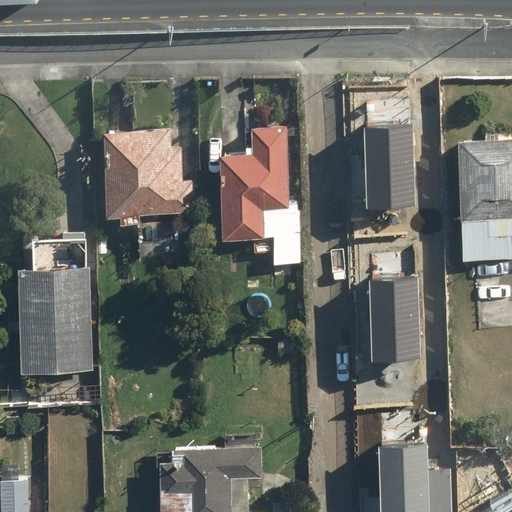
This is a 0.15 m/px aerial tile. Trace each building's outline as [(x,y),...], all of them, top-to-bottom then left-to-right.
[(270,261),(244,260),(243,290),(275,291),(276,277),(291,278),(292,262),(300,262),(301,207),(284,206),(286,126),(248,125),(247,151),(218,150),(217,234),(270,235),(270,261)] [(139,223),(138,212),(181,211),(181,203),(196,203),(195,177),(180,177),(180,142),(170,142),(170,127),(100,128),(101,212),(117,212),(117,223),(139,223)] [(511,135),(453,138),(458,257),(507,255),(507,271),(511,271),(511,135)] [(422,163),(360,165),(363,251),(425,249),(422,163)] [(86,260),(12,262),(17,370),(90,367),(86,260)] [(79,376),(37,378),(38,401),(81,399),(79,376)] [(281,511),(282,507),(250,505),(251,476),(258,476),(260,446),(157,442),(154,511),(281,511)] [(27,511),(27,477),(0,477),(0,511),(27,511)] [(511,511),(511,487),(482,506),(485,511),(511,511)]
